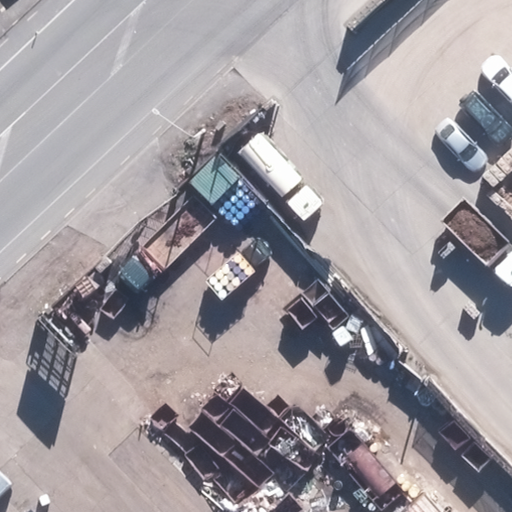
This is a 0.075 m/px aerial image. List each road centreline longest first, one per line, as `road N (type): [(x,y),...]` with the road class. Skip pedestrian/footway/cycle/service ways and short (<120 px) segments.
road 1 (unknown): [(511,499),(348,329),(270,309),(228,326),(94,449)]
road 2 (unknown): [(355,84),(340,115),(355,174),(492,347)]
road 3 (unknown): [(355,84),(511,252)]
road 4 (secondary): [(167,0),(0,155)]
road 5 (unknown): [(0,319),(94,449)]
